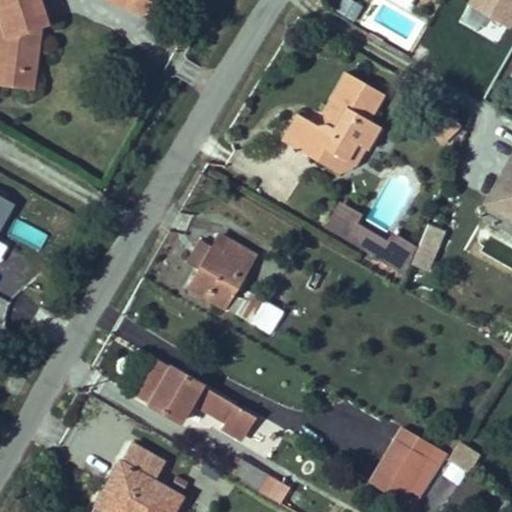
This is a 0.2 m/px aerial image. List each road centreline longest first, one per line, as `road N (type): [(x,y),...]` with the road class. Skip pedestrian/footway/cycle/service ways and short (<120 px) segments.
road 1 (unclassified): [(0,470),(117,254),(279,0)]
road 2 (unknown): [(85,313),(258,398),(334,412),(377,406)]
